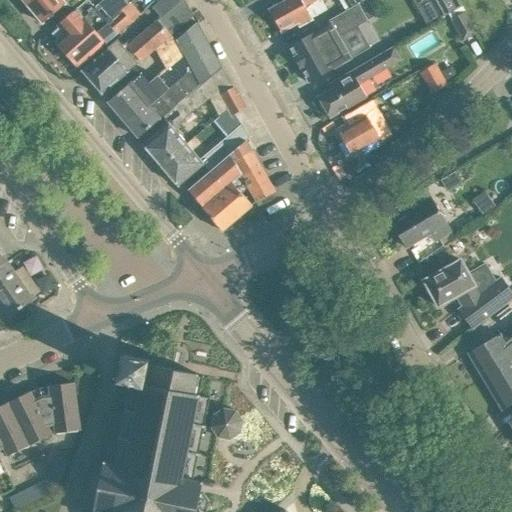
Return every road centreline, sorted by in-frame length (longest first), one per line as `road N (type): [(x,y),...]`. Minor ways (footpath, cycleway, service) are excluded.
road 1 (residential): [(511,510),(336,223)]
road 2 (tertiary): [(404,511),(202,277)]
road 3 (tertiary): [(202,277),(17,54)]
road 4 (residential): [(336,223),(209,0)]
road 5 (residential): [(336,223),(511,51)]
road 6 (tertiary): [(0,162),(98,316)]
road 7 (residential): [(202,277),(336,223)]
